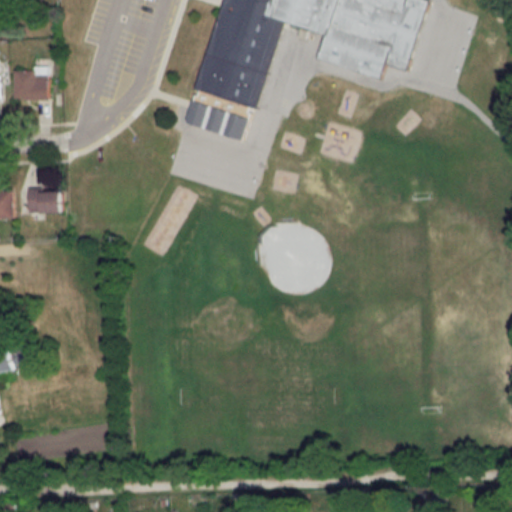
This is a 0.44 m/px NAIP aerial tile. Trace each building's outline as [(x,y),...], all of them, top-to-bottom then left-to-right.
[(224,0),(192,124),(250,140),(282,20),(327,32),(320,60),(384,76),(387,65),(410,71),(428,0),(224,0)] [(16,100),(49,100),(49,70),(16,70),(16,100)] [(0,219),(14,219),(14,189),(0,188),(0,219)] [(63,212),(63,188),(30,188),(30,212),(63,212)] [(0,351),(0,371),(51,361),(47,342),(0,351)]
